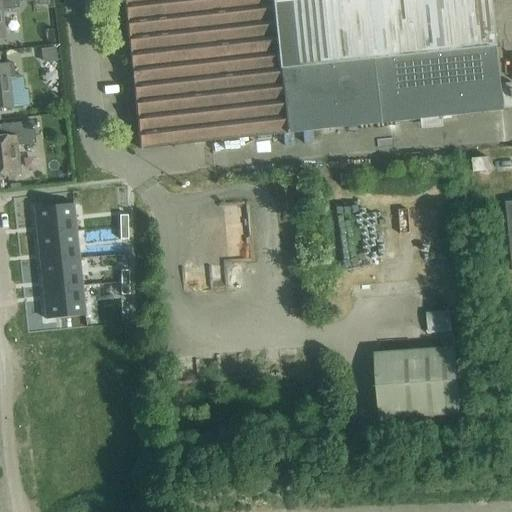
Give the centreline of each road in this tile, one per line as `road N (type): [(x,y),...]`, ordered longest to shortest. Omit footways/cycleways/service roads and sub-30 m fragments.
road 1 (residential): [(243,156),(140,168),(112,159),(91,137),(76,0)]
road 2 (unclassified): [(511,122),(243,156)]
road 3 (residential): [(17,511),(0,343)]
